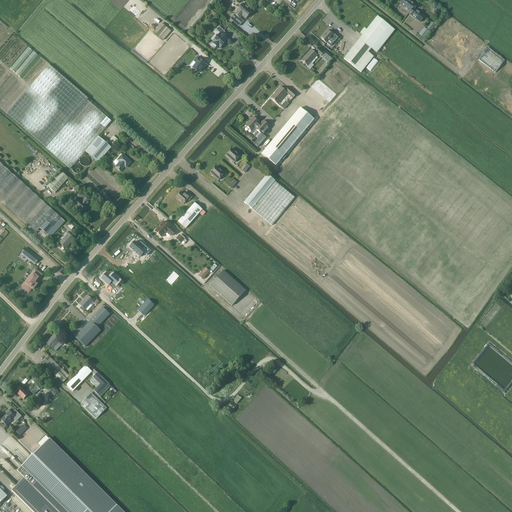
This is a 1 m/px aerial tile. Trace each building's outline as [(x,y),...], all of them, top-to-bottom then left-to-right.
[(143,9),(145,6),(138,0),(136,0),(135,2),(143,9)] [(407,0),(403,0),(400,5),(410,12),(412,13),(410,15),(421,23),(425,18),(416,10),(415,11),(414,10),(415,9),(416,7),(415,6),(415,5),(413,3),(411,3),(407,0)] [(235,15),(231,19),(233,21),(237,17),(240,19),(244,15),(247,18),(248,17),(250,15),(249,15),(252,12),(243,4),(236,11),(237,12),(235,15)] [(361,73),(373,57),(368,53),(371,49),(376,53),(394,30),(377,17),(366,30),(364,28),(360,33),(363,35),(344,59),(361,73)] [(428,28),(431,31),(436,25),(432,22),(428,28)] [(162,23),(153,32),(162,40),(170,31),(162,23)] [(219,49),(227,40),(222,36),(225,32),(219,27),(216,30),(220,34),(212,43),(219,49)] [(419,34),(424,37),(429,31),(424,27),(419,34)] [(328,32),(321,39),(326,44),(330,39),(334,42),(338,38),(334,34),(332,36),(328,32)] [(495,73),(505,61),(488,47),(479,60),(495,73)] [(311,51),(301,61),(307,67),(310,70),(314,65),(311,63),(318,55),(321,57),(328,63),(332,59),(324,52),(323,53),(318,49),(315,52),(316,53),(315,55),(311,51)] [(203,67),(206,64),(199,59),(197,58),(194,61),(196,63),(192,68),(198,72),(203,67)] [(98,137),(111,122),(48,67),(7,114),(69,169),(85,152),(98,163),(111,148),(98,137)] [(277,104),(286,94),(280,88),(275,92),(276,93),(271,99),(277,104)] [(288,88),(285,91),(293,98),(296,95),(288,88)] [(314,97),(312,98),(323,108),(329,101),(315,88),(310,93),(314,97)] [(364,120),(369,125),(360,135),(366,139),(391,109),(373,93),(358,110),(366,117),(364,120)] [(318,109),(329,116),(334,110),(331,108),(332,108),(326,104),(323,109),(319,106),(318,109)] [(261,155),(275,167),(314,121),(300,109),(261,155)] [(396,114),(398,116),(390,128),(397,133),(406,119),(397,113),(396,114)] [(252,118),(245,126),(248,128),(248,131),(250,131),(251,131),(250,132),(258,139),(254,144),(258,147),(266,138),(262,134),(269,127),(262,122),(260,125),(259,124),(252,118)] [(112,144),(118,139),(114,135),(108,141),(112,144)] [(234,163),(239,157),(231,150),(225,156),(234,163)] [(130,163),(122,155),(117,160),(120,163),(115,168),(119,172),(124,166),(125,168),(130,163)] [(0,199),(36,232),(40,228),(47,234),(52,229),(56,232),(59,229),(65,222),(0,162),(0,199)] [(218,181),(223,175),(215,167),(210,173),(218,181)] [(55,193),(68,178),(61,171),(47,186),(55,193)] [(267,175),(243,203),(271,226),(294,198),(267,175)] [(180,192),(176,198),(183,204),(187,199),(189,201),(192,197),(186,192),(183,195),(180,192)] [(78,198),(72,204),(80,212),(89,202),(84,198),(82,196),(79,199),(78,198)] [(185,229),(202,210),(194,204),(177,222),(185,229)] [(166,232),(171,236),(174,233),(169,228),(162,222),(159,226),(157,228),(154,232),(160,238),(166,232)] [(65,249),(74,240),(68,234),(59,244),(65,249)] [(184,239),(180,235),(176,239),(181,243),(184,239)] [(135,242),(130,248),(140,257),(144,253),(147,256),(151,251),(141,243),(139,245),(138,245),(135,242)] [(39,259),(25,248),(22,253),(35,263),(39,259)] [(199,275),(203,279),(210,271),(205,267),(199,275)] [(36,270),(26,284),(25,285),(25,287),(26,288),(27,289),(28,289),(30,289),(31,288),(33,290),(37,285),(35,283),(41,274),(36,270)] [(171,285),(179,276),(174,271),(166,281),(171,285)] [(221,271),(208,286),(230,305),(243,291),(221,271)] [(109,277),(106,274),(101,279),(108,285),(111,283),(114,286),(119,281),(111,275),(109,277)] [(87,296),(79,304),(82,307),(80,309),(83,312),(95,300),(90,295),(88,297),(87,296)] [(153,306),(148,301),(139,311),(144,316),(153,306)] [(103,308),(89,321),(90,321),(97,328),(110,315),(103,308)] [(90,321),(75,337),(85,347),(100,331),(97,328),(90,321)] [(52,349),(60,341),(54,335),(46,344),(52,349)] [(63,383),(70,377),(49,357),(43,364),(63,383)] [(73,391),(92,372),(85,365),(66,385),(73,391)] [(269,372),(263,367),(259,371),(265,377),(269,372)] [(98,395),(108,384),(97,373),(93,377),(99,382),(98,383),(100,385),(94,391),(98,395)] [(23,399),(29,393),(26,391),(25,392),(20,387),(15,392),(23,399)] [(237,404),(241,398),(237,395),(233,401),(237,404)] [(231,412),(237,405),(232,401),(227,408),(231,412)] [(0,420),(4,424),(1,427),(6,432),(10,427),(7,424),(13,418),(16,421),(21,417),(15,411),(12,414),(8,410),(5,414),(6,415),(0,420)] [(20,435),(27,428),(23,424),(16,431),(20,435)] [(123,511),(49,438),(17,471),(24,478),(11,491),(33,511),(123,511)]
